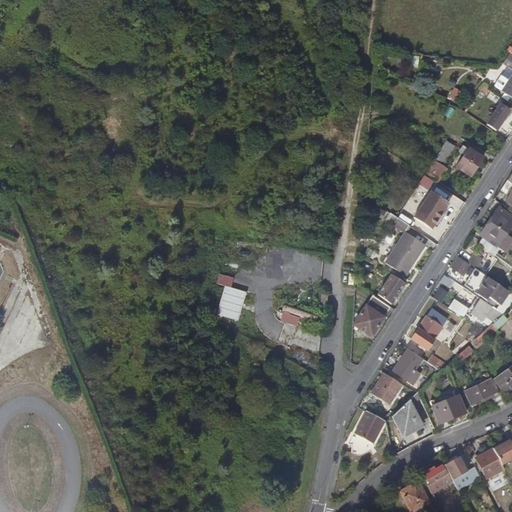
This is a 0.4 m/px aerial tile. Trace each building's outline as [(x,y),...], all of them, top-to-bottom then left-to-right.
[(511,68),(511,67),(511,57),(508,55),(502,63),(511,68)] [(511,98),(511,73),(501,91),(511,98)] [(488,90),(482,86),(479,91),(484,95),(488,90)] [(506,109),(509,104),(502,99),(486,125),(495,131),(508,110),(506,109)] [(427,178),(436,164),(450,143),(446,140),(423,175),(427,178)] [(482,159),(468,149),(456,167),(470,177),(482,159)] [(435,184),(445,170),(436,164),(427,178),(435,184)] [(511,185),(506,181),(497,194),(505,199),(505,201),(511,205),(511,185)] [(447,203),(429,192),(421,204),(439,216),(447,203)] [(439,216),(421,204),(412,218),(430,230),(439,216)] [(491,213),(493,214),(488,222),(505,233),(511,223),(511,216),(499,207),(497,209),(495,207),(491,213)] [(394,218),(390,225),(402,233),(407,226),(394,218)] [(497,246),(505,233),(488,222),(479,235),(488,240),(497,246)] [(423,246),(402,233),(388,255),(383,262),(403,275),(407,269),(403,266),(407,261),(411,264),(423,246)] [(497,246),(488,240),(486,244),(486,245),(494,250),(497,246)] [(466,263),(470,266),(478,271),(482,265),(479,264),(482,260),(473,254),(466,263)] [(449,267),(463,277),(470,266),(466,263),(456,256),(449,267)] [(404,283),(391,275),(377,295),(390,304),(404,283)] [(504,291),(488,280),(487,280),(476,295),(485,302),(488,297),(496,302),(504,291)] [(215,313),(236,320),(246,291),(224,284),(215,313)] [(389,307),(372,295),(354,322),(355,326),(359,328),(362,328),(363,326),(369,330),(373,330),(376,324),(378,326),(380,325),(384,319),(383,316),(389,307)] [(479,299),(475,296),(463,313),(468,317),(470,314),(469,313),(479,299)] [(498,311),(479,299),(469,313),(470,314),(481,321),(484,317),(491,321),(498,311)] [(315,321),(317,312),(282,306),(279,322),(297,324),(298,319),(315,321)] [(501,314),(491,323),(496,328),(506,319),(501,314)] [(440,327),(424,317),(410,339),(426,350),(440,327)] [(470,343),(474,349),(496,328),(491,323),(482,331),(470,343)] [(414,369),(421,359),(406,349),(393,370),(413,382),(419,373),(414,369)] [(446,365),(431,355),(426,362),(439,371),(446,365)] [(511,386),(511,366),(493,379),(501,389),(507,385),(509,389),(511,386)] [(389,405),(401,383),(382,372),(370,394),(389,405)] [(475,402),(488,396),(481,383),(468,389),(475,402)] [(505,404),(499,393),(492,397),(498,407),(505,404)] [(465,412),(457,395),(455,396),(447,400),(440,403),(447,420),(465,412)] [(403,434),(421,424),(409,399),(392,415),(403,434)] [(370,442),(382,421),(364,411),(352,432),(370,442)] [(421,424),(403,434),(392,415),(390,417),(402,437),(423,426),(421,424)] [(491,450),(499,464),(511,456),(511,449),(506,439),(490,448),(491,450)] [(463,458),(468,456),(462,445),(457,447),(463,458)] [(486,478),(502,469),(499,464),(491,450),(475,459),(486,478)] [(455,477),(466,470),(458,457),(446,464),(455,477)] [(431,493),(452,481),(442,464),(436,468),(434,466),(424,472),(425,474),(430,483),(427,485),(431,493)] [(426,511),(422,505),(429,501),(418,480),(400,490),(411,510),(407,511),(426,511)]
